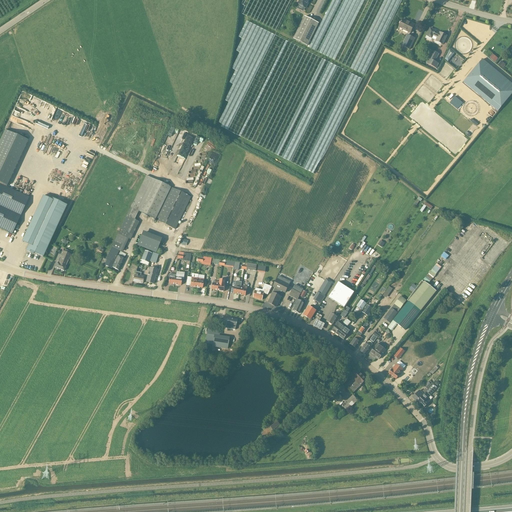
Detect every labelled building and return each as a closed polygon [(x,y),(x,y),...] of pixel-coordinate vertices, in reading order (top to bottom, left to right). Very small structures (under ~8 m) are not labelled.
[(299,0),(297,5),(298,5),(301,7),(305,9),(308,5),(306,4),(308,0),(299,0)] [(307,47),(318,24),(305,17),(293,40),(307,47)] [(399,28),(410,33),(414,26),(402,20),(399,28)] [(430,29),(426,36),(436,41),(435,41),(442,45),(446,36),(441,34),(441,35),(435,32),(436,31),(430,29)] [(401,47),(409,50),(415,39),(407,35),(401,47)] [(450,49),(445,59),(450,62),(455,52),(450,49)] [(426,64),(436,69),(439,64),(435,62),(439,54),(432,51),(426,64)] [(490,58),(496,62),(499,58),(493,54),(490,58)] [(511,93),(511,83),(483,59),(463,83),(498,111),(511,93)] [(163,117),(135,104),(99,173),(127,188),(163,117)] [(5,130),(0,140),(0,228),(12,234),(29,198),(6,187),(28,140),(5,130)] [(197,143),(202,145),(206,138),(198,135),(195,140),(198,141),(197,143)] [(160,156),(168,156),(168,145),(160,144),(160,156)] [(194,185),(197,174),(190,171),(187,183),(194,185)] [(130,208),(131,208),(130,208),(155,220),(154,221),(175,230),(191,198),(171,188),(153,180),(145,176),(141,185),(134,200),(130,208)] [(43,196),(36,211),(22,242),(28,245),(26,251),(33,254),(34,253),(43,257),(67,205),(52,199),(52,200),(43,196)] [(130,240),(139,222),(127,216),(111,248),(109,251),(105,260),(107,260),(111,263),(113,258),(116,260),(117,257),(119,252),(119,251),(122,253),(128,239),(130,240)] [(150,251),(149,252),(152,253),(156,243),(140,237),(137,246),(150,251)] [(491,255),(490,258),(493,259),(494,256),(497,257),(499,250),(496,249),(498,245),(492,243),(488,254),(491,255)] [(144,251),(141,261),(148,263),(152,254),(144,251)] [(68,261),(71,255),(62,252),(57,264),(57,263),(55,268),(63,272),(65,267),(68,261)] [(153,253),(150,261),(156,263),(159,255),(158,255),(153,253)] [(116,260),(112,268),(118,271),(124,260),(123,260),(124,258),(118,255),(117,257),(116,260)] [(107,260),(104,265),(111,269),(112,268),(116,260),(113,258),(111,263),(107,260)] [(424,279),(430,283),(441,268),(435,264),(424,279)] [(157,270),(149,268),(146,282),(153,284),(157,270)] [(142,284),(144,277),(141,276),(141,273),(136,272),(136,270),(135,270),(134,275),(134,274),(132,282),(142,284)] [(169,274),(167,278),(169,278),(168,284),(174,285),(175,279),(176,276),(176,275),(169,274)] [(175,279),(174,285),(181,286),(181,280),(183,280),(184,275),(176,274),(176,275),(176,276),(175,279)] [(190,287),(196,288),(198,275),(192,274),(191,278),(191,280),(190,287)] [(198,275),(196,288),(202,289),(204,276),(198,275)] [(368,275),(362,283),(364,285),(370,276),(368,275)] [(272,293),(268,303),(276,307),(281,297),(283,292),(285,293),(288,285),(283,283),(285,279),(278,276),(273,288),(275,288),(273,293),(272,293)] [(325,297),(333,283),(326,278),(318,292),(318,293),(313,301),(321,305),(325,297)] [(226,280),(220,279),(219,282),(218,291),(224,292),(225,286),(225,283),(226,280)] [(424,283),(422,281),(417,287),(413,293),(407,301),(409,302),(393,321),(405,331),(436,292),(424,282),(424,283)] [(235,282),(233,294),(239,295),(241,286),(241,283),(235,282)] [(354,293),(338,282),(329,298),(344,308),(354,293)] [(255,291),(253,298),(262,300),(264,294),(268,295),(271,287),(272,287),(264,284),(262,290),(256,288),(255,291)] [(413,284),(409,289),(413,293),(417,287),(413,284)] [(295,285),(289,296),(297,300),(303,289),(295,285)] [(301,297),(301,298),(303,295),(306,296),(310,287),(306,285),(301,297)] [(384,296),(387,298),(393,288),(390,286),(384,296)] [(384,319),(390,323),(406,301),(400,297),(384,319)] [(293,310),(300,314),(305,303),(298,300),(293,310)] [(361,300),(356,307),(362,310),(367,304),(361,300)] [(310,320),(315,311),(315,310),(316,309),(312,306),(310,308),(309,307),(304,316),(310,320)] [(367,306),(362,313),(368,316),(373,309),(367,306)] [(347,307),(341,316),(344,319),(348,313),(350,309),(347,307)] [(332,326),(337,317),(337,316),(334,314),(333,315),(331,314),(326,322),(332,326)] [(226,325),(226,328),(229,329),(235,330),(235,327),(237,321),(228,319),(226,325)] [(325,324),(317,320),(313,326),(321,331),(325,324)] [(338,323),(331,331),(335,334),(343,323),(341,322),(339,324),(338,323)] [(343,323),(335,334),(339,337),(345,328),(346,326),(343,323)] [(206,335),(205,344),(212,345),(212,347),(228,349),(229,338),(219,336),(220,330),(208,328),(206,335)] [(343,340),(349,331),(345,328),(339,337),(343,340)] [(357,335),(350,345),(355,349),(362,339),(360,337),(357,335)] [(365,356),(371,348),(370,348),(373,345),(372,343),(370,341),(368,341),(366,344),(365,344),(360,352),(365,356)] [(374,356),(379,360),(383,353),(386,350),(384,348),(383,346),(380,344),(379,344),(378,344),(377,344),(369,355),(373,357),(374,356)] [(401,348),(394,357),(398,360),(405,352),(401,348)] [(396,380),(400,374),(404,369),(401,367),(396,364),(388,374),(396,380)] [(438,368),(436,366),(430,372),(432,375),(438,368)] [(352,394),(360,387),(360,386),(366,380),(359,373),(353,379),(345,387),(352,394)] [(415,378),(411,375),(406,383),(412,388),(420,378),(417,375),(415,378)] [(428,382),(424,387),(427,390),(432,385),(431,385),(433,384),(430,381),(428,382)] [(419,391),(412,398),(416,402),(423,395),(423,394),(426,392),(424,390),(421,393),(419,391)] [(347,411),(358,401),(353,395),(342,406),(347,411)] [(423,395),(416,402),(423,409),(427,405),(424,402),(427,399),(423,395)] [(333,410),(338,416),(343,411),(337,406),(333,410)] [(268,425),(273,431),(280,425),(275,419),(268,425)]
